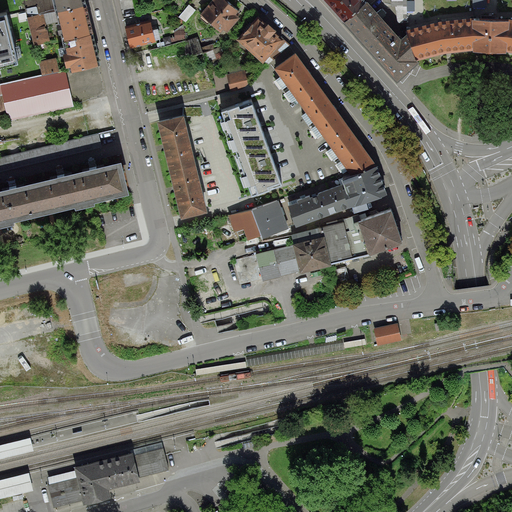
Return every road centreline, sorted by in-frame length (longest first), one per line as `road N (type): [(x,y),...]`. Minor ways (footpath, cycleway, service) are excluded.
road 1 (residential): [(438,304),(127,369),(106,366),(94,352),(67,272)]
road 2 (residential): [(264,0),(363,111),(403,190),(438,304)]
road 3 (residential): [(101,0),(157,228),(149,248),(67,272)]
road 4 (secondary): [(307,0),(429,138)]
road 5 (primary): [(485,385),(472,262)]
